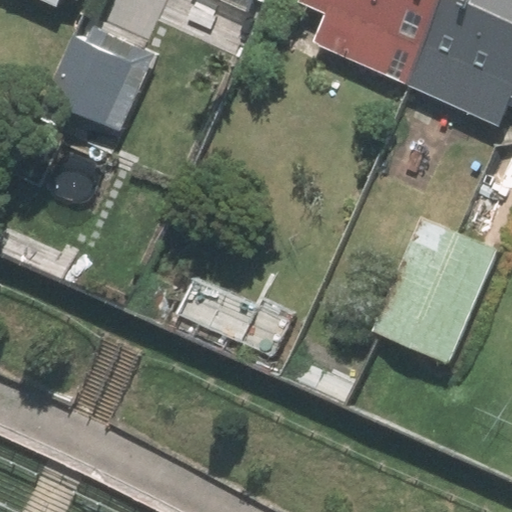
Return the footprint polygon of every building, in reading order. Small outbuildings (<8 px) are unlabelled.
[(81,0),(46,0),(76,12),(81,0)] [(224,0),(246,10),(250,0),(224,0)] [(511,0),(444,0),(405,89),(504,132),(511,115),(511,0)] [(147,78),(68,42),(40,105),(119,141),(147,78)] [(448,150),(394,126),(369,181),(423,205),(448,150)] [(505,256),(421,218),(368,335),(451,373),(505,256)]
